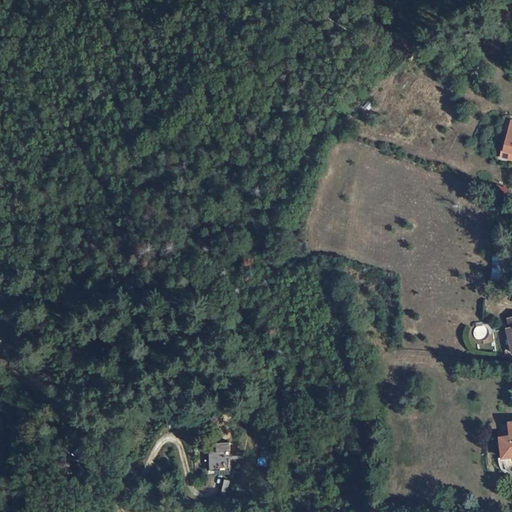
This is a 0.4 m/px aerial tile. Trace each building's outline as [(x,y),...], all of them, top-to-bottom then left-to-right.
[(511,124),(505,124),(501,152),(497,152),(495,161),(507,163),(508,154),(511,154),(511,124)] [(510,331),(503,333),(511,354),(511,353),(511,318),(507,321),(510,331)] [(509,437),(500,438),(500,457),(511,456),(511,422),(508,423),(509,437)] [(229,470),(229,443),(217,443),(217,452),(209,452),(208,470),(229,470)] [(511,456),(500,457),(497,457),(498,462),(500,462),(501,467),(502,469),(505,471),(508,471),(510,469),(511,467),(511,456)]
